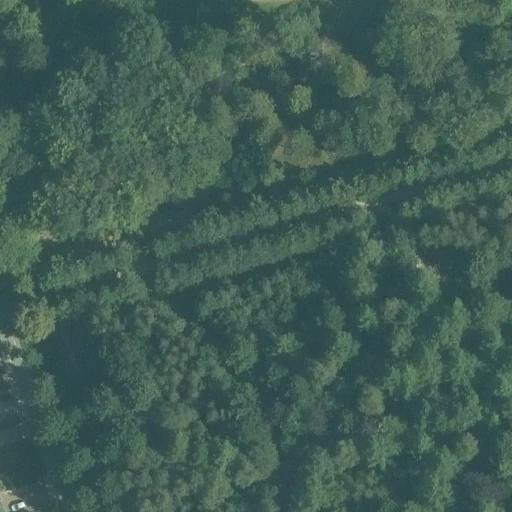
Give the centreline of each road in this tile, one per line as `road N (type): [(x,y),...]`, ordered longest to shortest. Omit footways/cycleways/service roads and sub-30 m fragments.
road 1 (track): [(0,308),(511,164)]
road 2 (unclassified): [(75,511),(0,317)]
